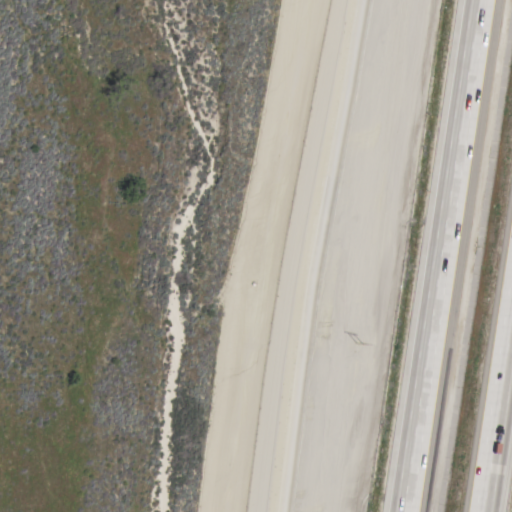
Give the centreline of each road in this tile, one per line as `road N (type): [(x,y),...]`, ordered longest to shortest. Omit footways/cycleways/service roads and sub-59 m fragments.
road 1 (motorway): [(479,0),(403,511)]
road 2 (motorway): [(483,511),(511,319)]
